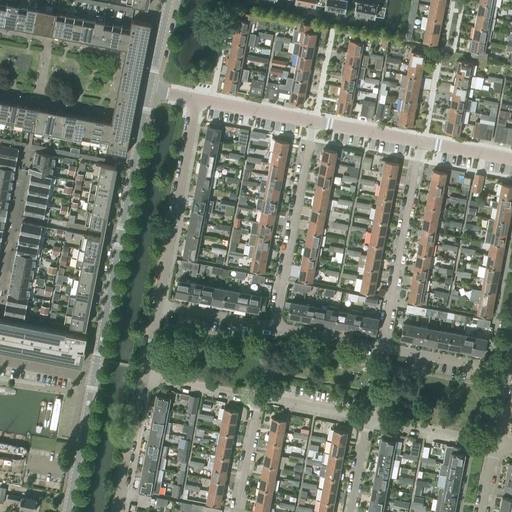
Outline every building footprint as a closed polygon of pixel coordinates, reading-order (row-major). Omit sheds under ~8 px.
[(347,0),(326,0),(326,1),(325,7),(346,11),(347,0)] [(378,5),(357,1),(357,2),(356,7),(355,13),(375,17),(378,5)] [(498,6),(494,5),(480,2),(478,14),(491,17),(495,17),(498,6)] [(15,26),(19,5),(7,3),(3,24),(15,26)] [(24,28),(28,6),(19,5),(15,26),(24,28)] [(442,20),(444,8),(431,5),(428,17),(442,20)] [(33,30),(37,8),(28,6),(24,28),(33,30)] [(42,31),(46,10),(37,8),(33,30),(42,31)] [(55,12),(46,10),(42,31),(51,33),(53,33),(57,12),(55,12)] [(62,35),(66,14),(57,12),(53,33),(62,35)] [(236,26),(235,29),(249,32),(251,20),(256,21),(258,15),(243,12),(242,19),(237,18),(236,18),(235,19),(234,24),(234,26),(236,26)] [(71,37),(75,16),(66,14),(62,35),(71,37)] [(491,17),(478,14),(476,26),(489,28),(490,23),(494,23),(495,17),(491,17)] [(80,39),(84,17),(75,16),(71,37),(80,39)] [(92,41),(96,20),(84,17),(80,39),(92,41)] [(440,32),(442,20),(428,17),(426,29),(440,32)] [(100,43),(105,21),(96,20),(92,41),(100,43)] [(131,26),(130,34),(149,38),(152,23),(132,20),(131,26)] [(109,44),(113,23),(105,21),(100,43),(109,44)] [(118,46),(122,25),(113,23),(109,44),(118,46)] [(303,31),(301,42),(315,45),(317,33),(312,32),(313,26),(299,23),(297,30),(303,31)] [(131,26),(122,25),(118,46),(127,48),(130,34),(131,26)] [(487,40),(489,28),(476,26),(473,38),(487,40)] [(249,33),(249,32),(235,29),(233,41),(246,44),(248,37),(250,38),(251,33),(249,33)] [(438,44),(440,32),(426,29),(424,41),(438,44)] [(350,39),(348,51),(361,54),(364,42),(363,42),(364,35),(352,33),(351,39),(350,39)] [(146,53),(149,38),(130,34),(127,48),(126,49),(146,53)] [(485,52),(487,40),(473,38),(471,50),(473,51),(472,56),(488,59),(489,53),(485,52)] [(244,56),(246,44),(233,41),(230,53),(244,56)] [(314,50),(315,45),(301,42),(295,41),(293,53),(299,54),(312,57),(313,56),(314,56),(315,55),(316,52),(315,51),(314,50)] [(143,68),(146,53),(126,49),(124,64),(143,68)] [(359,66),(361,54),(348,51),(345,63),(359,66)] [(411,51),(409,63),(423,66),(425,53),(411,51)] [(242,67),(244,56),(230,53),(228,65),(242,67)] [(310,69),(312,57),(299,54),(297,66),(310,69)] [(376,60),(374,68),(381,70),(383,61),(376,60)] [(459,60),(457,72),(471,75),(473,63),(459,60)] [(343,75),(357,78),(363,79),(365,67),(359,66),(345,63),(345,64),(344,64),(343,65),(342,69),(343,70),(344,70),(343,75)] [(421,78),(423,66),(409,63),(407,75),(421,78)] [(143,68),(124,64),(119,85),(139,89),(140,83),(143,68)] [(240,79),(242,67),(228,65),(226,77),(240,79)] [(309,74),(310,69),(297,66),(294,78),(308,80),(309,80),(310,79),(311,75),(310,74),(309,74)] [(477,76),(471,75),(457,72),(455,84),(468,87),(474,88),(477,76)] [(355,89),(357,78),(343,75),(341,87),(355,89)] [(419,89),(421,78),(407,75),(405,87),(419,89)] [(237,92),(240,79),(226,77),(223,89),(237,92)] [(255,95),(257,84),(258,79),(252,78),(249,94),(255,95)] [(306,92),(308,80),(294,78),(293,86),(281,84),(280,87),(306,92)] [(278,99),(279,92),(281,84),(274,83),(273,87),(271,98),(278,99)] [(262,96),(264,85),(257,84),(255,95),(262,96)] [(466,99),(468,87),(455,84),(452,96),(466,99)] [(139,89),(119,85),(116,106),(135,109),(138,94),(139,89)] [(271,98),(273,87),(268,86),(265,97),(271,98)] [(417,101),(419,89),(405,87),(400,86),(398,98),(403,99),(417,101)] [(303,104),(306,92),(280,87),(279,92),(291,94),(290,102),(303,104)] [(352,101),(355,89),(341,87),(339,98),(352,101)] [(450,108),(464,110),(470,111),(472,100),(466,99),(452,96),(450,108)] [(350,113),(352,101),(339,98),(336,111),(350,113)] [(414,113),(417,101),(403,99),(400,110),(414,113)] [(367,116),(369,105),(369,101),(363,100),(361,115),(367,116)] [(0,122),(5,124),(10,102),(1,101),(0,104),(0,122)] [(14,126),(18,104),(10,102),(5,124),(14,126)] [(23,127),(27,106),(18,104),(14,126),(23,127)] [(391,105),(385,104),(385,108),(382,119),(388,120),(391,105)] [(373,117),(375,106),(369,105),(367,116),(373,117)] [(36,108),(27,106),(23,127),(32,129),(34,129),(38,108),(36,108)] [(132,124),(135,109),(116,106),(113,120),(132,124)] [(382,119),(385,108),(378,107),(376,118),(382,119)] [(44,131),(48,110),(38,108),(34,129),(44,131)] [(464,110),(450,108),(449,108),(448,108),(447,113),(448,114),(449,114),(448,120),(462,122),(464,110)] [(52,133),(57,112),(48,110),(44,131),(52,133)] [(412,125),(414,113),(400,110),(398,122),(412,125)] [(464,110),(462,122),(468,123),(470,111),(464,110)] [(500,110),(499,117),(503,118),(509,119),(510,112),(500,110)] [(61,135),(65,113),(57,112),(52,133),(61,135)] [(73,137),(77,116),(65,113),(61,135),(73,137)] [(82,139),(86,117),(77,116),(73,137),(82,139)] [(91,140),(95,119),(86,117),(82,139),(91,140)] [(100,142),(104,121),(95,119),(91,140),(100,142)] [(129,139),(132,124),(113,120),(112,122),(113,122),(110,135),(129,139)] [(459,134),(462,122),(448,120),(447,124),(446,124),(445,125),(444,130),(446,131),(459,134)] [(113,122),(112,122),(104,121),(100,142),(108,144),(110,135),(113,122)] [(479,138),(482,123),(476,121),(473,137),(479,138)] [(208,126),(205,138),(219,141),(222,125),(212,123),(211,127),(208,126)] [(485,139),(487,128),(488,124),(482,123),(479,138),(485,139)] [(506,143),(509,128),(503,127),(502,131),(500,142),(506,143)] [(238,144),(241,145),(246,146),(249,130),(242,129),(241,133),(240,132),(238,144)] [(500,142),(502,131),(496,130),(494,141),(500,142)] [(127,154),(129,139),(110,135),(108,144),(107,150),(127,154)] [(217,153),(219,141),(205,138),(203,150),(217,153)] [(275,139),(273,151),(287,154),(289,142),(275,139)] [(0,144),(0,155),(17,159),(19,148),(0,144)] [(324,148),(321,160),(335,163),(337,151),(324,148)] [(215,165),(217,153),(203,150),(201,162),(215,165)] [(36,151),(34,162),(54,166),(56,155),(36,151)] [(285,166),(287,154),(273,151),(271,163),(285,166)] [(0,165),(15,169),(17,159),(0,155),(0,165)] [(333,175),(335,163),(321,160),(319,172),(333,175)] [(398,163),(381,160),(379,172),(383,172),(396,175),(396,174),(397,175),(398,174),(399,170),(398,169),(397,169),(398,163)] [(52,176),(54,166),(34,162),(33,168),(29,167),(29,171),(52,176)] [(213,171),(215,165),(201,162),(199,174),(212,176),(217,177),(218,172),(213,171)] [(95,163),(93,174),(114,178),(116,167),(95,163)] [(282,178),(285,166),(271,163),(268,175),(282,178)] [(0,176),(13,179),(15,169),(0,165),(0,176)] [(349,165),(348,171),(358,174),(359,168),(349,165)] [(433,170),(431,182),(444,185),(447,173),(433,170)] [(50,186),(52,176),(29,171),(29,172),(32,172),(30,182),(50,186)] [(330,187),(333,175),(319,172),(317,184),(330,187)] [(394,187),(396,175),(383,172),(380,184),(394,187)] [(113,186),(114,178),(93,174),(92,182),(113,186)] [(210,188),(212,176),(199,174),(196,186),(210,188)] [(475,174),(472,190),(479,192),(483,175),(475,174)] [(280,189),(282,178),(268,175),(267,182),(261,181),(260,185),(280,189)] [(0,186),(11,189),(13,179),(0,176),(0,186)] [(464,176),(462,183),(470,184),(471,178),(464,176)] [(48,196),(50,186),(30,182),(28,192),(48,196)] [(111,196),(113,186),(92,182),(90,191),(111,196)] [(442,197),(444,185),(431,182),(428,194),(442,197)] [(328,199),(330,187),(317,184),(314,196),(328,199)] [(392,199),(394,187),(380,184),(378,196),(392,199)] [(511,185),(502,184),(500,196),(511,198),(511,185)] [(278,201),(280,189),(260,185),(259,191),(265,192),(264,199),(278,201)] [(0,197),(9,199),(11,189),(0,186),(0,197)] [(208,200),(210,188),(196,186),(194,197),(208,200)] [(109,205),(111,196),(90,191),(88,201),(109,205)] [(46,206),(48,196),(28,192),(26,202),(46,206)] [(440,208),(442,197),(428,194),(426,206),(440,208)] [(326,211),(328,199),(314,196),(312,208),(326,211)] [(389,211),(392,199),(378,196),(376,208),(389,211)] [(511,210),(511,203),(511,198),(500,196),(499,202),(493,201),(492,206),(498,207),(511,210)] [(0,207),(7,209),(9,199),(0,197),(0,207)] [(214,201),(208,200),(194,197),(192,209),(206,212),(211,213),(214,201)] [(280,203),(278,201),(264,199),(258,197),(256,209),(262,210),(276,213),(277,208),(279,207),(280,203)] [(107,214),(109,205),(88,201),(86,210),(107,214)] [(44,217),(46,206),(26,202),(24,213),(44,217)] [(438,220),(440,208),(426,206),(424,217),(438,220)] [(511,210),(498,207),(495,219),(509,221),(510,221),(511,220),(511,216),(511,215),(510,215),(511,210)] [(324,222),(326,211),(312,208),(310,220),(324,222)] [(387,223),(389,211),(376,208),(373,220),(387,223)] [(203,223),(206,212),(192,209),(190,221),(203,223)] [(104,229),(107,214),(86,210),(85,218),(86,218),(85,225),(104,229)] [(273,225),(276,213),(262,210),(259,222),(273,225)] [(435,232),(438,220),(424,217),(422,229),(435,232)] [(506,233),(509,221),(495,219),(489,218),(487,229),(506,233)] [(321,234),(324,222),(310,220),(307,232),(321,234)] [(385,234),(387,223),(373,220),(371,232),(385,234)] [(201,235),(203,223),(190,221),(187,233),(201,235)] [(22,222),(20,232),(40,236),(43,226),(22,222)] [(271,237),(273,225),(259,222),(257,234),(271,237)] [(433,244),(435,232),(422,229),(419,241),(433,244)] [(504,245),(506,233),(487,229),(485,241),(491,243),(504,245)] [(39,246),(40,236),(20,232),(18,242),(39,246)] [(319,246),(321,234),(307,232),(305,243),(319,246)] [(383,246),(385,234),(371,232),(369,244),(383,246)] [(199,247),(201,235),(187,233),(185,244),(199,247)] [(80,241),(79,249),(100,253),(103,238),(83,234),(82,241),(80,241)] [(269,248),(271,237),(257,234),(255,246),(269,248)] [(431,256),(433,244),(419,241),(417,253),(431,256)] [(37,256),(39,246),(18,242),(16,252),(37,256)] [(236,250),(244,251),(245,243),(237,243),(236,250)] [(317,258),(319,246),(305,243),(303,255),(317,258)] [(502,257),(504,245),(491,243),(489,254),(502,257)] [(196,259),(199,247),(185,244),(183,257),(196,259)] [(380,258),(383,246),(369,244),(367,255),(380,258)] [(267,260),(269,248),(255,246),(250,245),(248,256),(253,257),(267,260)] [(98,262),(100,253),(79,249),(77,258),(98,262)] [(35,266),(37,256),(16,252),(14,262),(35,266)] [(429,267),(431,256),(417,253),(415,265),(429,267)] [(500,269),(502,257),(489,254),(486,266),(500,269)] [(314,270),(317,258),(303,255),(301,267),(314,270)] [(378,270),(380,258),(367,255),(364,267),(378,270)] [(264,272),(267,260),(253,257),(250,270),(264,272)] [(96,272),(98,262),(77,258),(75,268),(81,269),(96,272)] [(192,269),(193,263),(182,261),(181,267),(192,269)] [(33,276),(35,266),(14,262),(12,272),(33,276)] [(427,279),(429,267),(415,265),(413,276),(427,279)] [(500,269),(486,266),(484,278),(497,280),(498,276),(500,276),(501,275),(501,271),(501,270),(500,269)] [(312,282),(314,270),(301,267),(298,279),(312,282)] [(376,282),(378,270),(364,267),(362,279),(376,282)] [(94,281),(96,272),(81,269),(79,278),(94,281)] [(378,277),(385,279),(387,271),(380,269),(378,277)] [(31,286),(33,276),(12,272),(10,282),(31,286)] [(265,276),(253,274),(252,281),(264,283),(265,276)] [(424,291),(427,279),(413,276),(410,288),(424,291)] [(94,281),(79,278),(73,277),(71,286),(77,287),(92,290),(94,281)] [(495,292),(497,280),(484,278),(482,289),(495,292)] [(374,294),(376,282),(362,279),(360,291),(374,294)] [(187,298),(190,282),(178,280),(175,296),(187,298)] [(29,296),(31,286),(10,282),(8,292),(29,296)] [(199,300),(202,285),(190,282),(187,298),(199,300)] [(305,291),(306,284),(294,282),(293,289),(305,291)] [(210,303),(213,287),(202,285),(199,300),(210,303)] [(91,300),(92,290),(77,287),(75,297),(91,300)] [(223,305),(226,289),(213,287),(210,303),(223,305)] [(422,303),(424,291),(410,288),(408,301),(422,303)] [(482,289),(472,288),(470,300),(479,302),(493,304),(495,292),(482,289)] [(234,307),(237,291),(226,289),(223,305),(234,307)] [(246,310),(249,294),(237,291),(234,307),(246,310)] [(27,306),(29,296),(8,292),(6,302),(27,306)] [(267,297),(249,294),(246,310),(258,312),(259,309),(264,310),(267,297)] [(89,309),(91,300),(75,297),(70,296),(68,305),(74,306),(89,309)] [(378,299),(366,296),(364,303),(376,306),(378,299)] [(300,319),(303,304),(291,301),(291,302),(290,308),(288,317),(300,319)] [(25,317),(27,306),(6,302),(4,313),(25,317)] [(491,317),(493,304),(479,302),(477,314),(491,317)] [(312,322),(314,306),(303,304),(300,319),(312,322)] [(416,313),(417,306),(407,304),(406,312),(416,313)] [(324,319),(327,306),(323,305),(322,307),(314,306),(312,322),(323,324),(324,319)] [(338,310),(339,306),(332,305),(332,307),(327,306),(324,319),(323,324),(335,326),(338,310)] [(87,319),(89,309),(74,306),(72,316),(87,319)] [(350,313),(347,329),(359,331),(362,315),(363,311),(351,309),(350,313)] [(347,329),(350,313),(339,311),(338,310),(335,326),(347,329)] [(85,328),(87,319),(72,316),(66,315),(64,324),(85,328)] [(362,315),(359,331),(376,334),(379,318),(362,315)] [(490,320),(478,318),(477,325),(489,328),(490,320)] [(87,336),(72,333),(0,319),(0,348),(82,365),(87,336)] [(413,341),(416,325),(403,323),(400,339),(413,341)] [(424,343),(427,328),(416,325),(413,341),(424,343)] [(436,346),(439,330),(427,328),(424,343),(436,346)] [(448,348),(451,332),(439,330),(436,346),(448,348)] [(459,350),(462,335),(451,332),(448,348),(459,350)] [(471,352),(474,337),(462,335),(459,350),(471,352)] [(487,339),(474,337),(471,352),(483,355),(487,339)] [(157,395),(154,407),(168,410),(171,392),(162,391),(161,396),(157,395)] [(190,395),(187,410),(192,411),(191,413),(196,413),(199,397),(190,395)] [(168,410),(154,407),(152,419),(166,422),(168,410)] [(224,408),(222,420),(235,422),(238,411),(224,408)] [(272,417),(270,429),(284,432),(286,420),(272,417)] [(166,422),(152,419),(150,431),(168,434),(170,423),(166,422)] [(233,434),(235,422),(222,420),(219,432),(233,434)] [(281,444),(284,432),(270,429),(267,441),(281,444)] [(333,429),(331,441),(345,443),(347,431),(333,429)] [(169,440),(169,435),(168,434),(150,431),(148,443),(161,445),(163,438),(169,440)] [(231,446),(233,434),(219,432),(217,444),(231,446)] [(380,446),(380,451),(397,454),(399,454),(400,449),(394,448),(397,435),(387,433),(386,439),(382,438),(382,439),(381,439),(380,439),(379,444),(379,445),(380,446)] [(279,455),(281,444),(267,441),(265,453),(279,455)] [(343,455),(345,443),(331,441),(329,453),(343,455)] [(413,441),(411,454),(418,456),(420,443),(413,441)] [(161,445),(148,443),(146,443),(145,444),(145,448),(145,449),(146,449),(146,455),(159,457),(161,445)] [(229,458),(231,446),(217,444),(215,455),(229,458)] [(445,461),(445,463),(463,467),(465,454),(461,453),(462,448),(452,446),(449,461),(445,461)] [(396,459),(397,454),(380,451),(377,463),(391,465),(392,458),(396,459)] [(277,467),(279,455),(265,453),(263,465),(277,467)] [(341,467),(343,455),(329,453),(327,464),(341,467)] [(0,455),(0,464),(20,468),(22,460),(0,455)] [(159,457),(146,455),(143,467),(162,470),(164,458),(159,457)] [(227,470),(229,458),(215,455),(213,467),(227,470)] [(389,477),(391,465),(377,463),(375,475),(389,477)] [(460,478),(463,467),(445,463),(444,466),(448,467),(446,476),(460,478)] [(338,479),(341,467),(327,464),(325,476),(338,479)] [(275,479),(277,467),(263,465),(261,477),(275,479)] [(162,470),(143,467),(141,478),(161,482),(163,470),(162,470)] [(224,482),(227,470),(213,467),(210,479),(224,482)] [(387,489),(389,477),(375,475),(373,487),(387,489)] [(336,491),(338,479),(325,476),(322,488),(336,491)] [(446,476),(444,487),(458,490),(460,478),(446,476)] [(272,491),(275,479),(261,477),(259,489),(272,491)] [(160,488),(161,482),(141,478),(139,490),(159,494),(160,488)] [(222,494),(224,482),(210,479),(208,491),(222,494)] [(384,501),(387,489),(373,487),(371,498),(384,501)] [(444,487),(439,487),(437,499),(456,502),(458,490),(444,487)] [(334,503),(336,491),(322,488),(320,500),(334,503)] [(270,503),(272,491),(259,489),(256,500),(270,503)] [(220,506),(222,494),(208,491),(206,503),(220,506)] [(35,511),(37,500),(22,497),(21,497),(8,494),(7,499),(19,501),(19,502),(20,502),(19,508),(35,511)] [(139,494),(138,500),(150,503),(151,497),(139,494)] [(424,497),(414,495),(413,503),(420,504),(422,505),(424,497)] [(511,498),(502,496),(500,509),(511,511),(511,498)] [(379,511),(382,511),(384,501),(371,498),(369,510),(379,511)] [(443,511),(454,511),(456,502),(437,499),(435,510),(443,511)] [(268,511),(270,503),(256,500),(254,511),(268,511)] [(318,511),(332,511),(334,503),(320,500),(318,511)]
